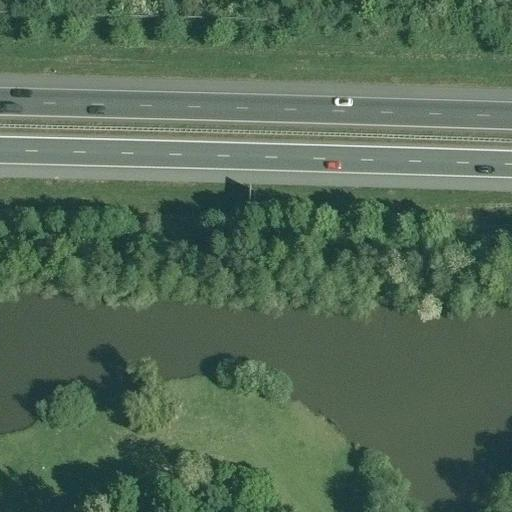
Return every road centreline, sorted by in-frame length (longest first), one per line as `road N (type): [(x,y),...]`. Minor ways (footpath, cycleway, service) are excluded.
road 1 (motorway): [(0,153),(511,170)]
road 2 (motorway): [(511,119),(0,103)]
